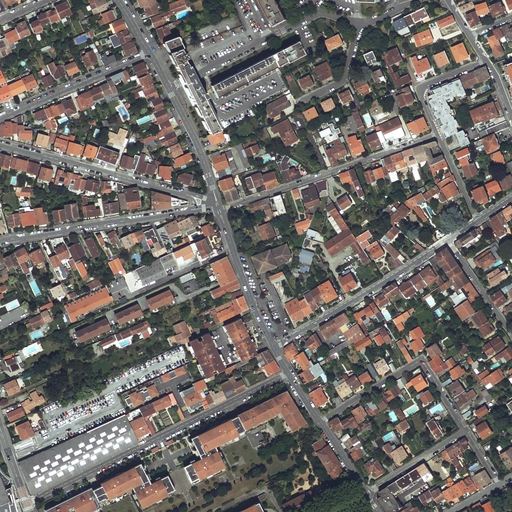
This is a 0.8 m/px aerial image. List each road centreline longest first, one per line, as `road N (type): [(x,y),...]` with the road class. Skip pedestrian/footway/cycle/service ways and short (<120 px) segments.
road 1 (residential): [(26,502),(288,373)]
road 2 (residential): [(438,134),(218,210)]
road 3 (residential): [(273,347),(447,240)]
road 4 (residential): [(320,422),(421,360),(467,430)]
road 5 (residential): [(0,242),(195,209)]
road 6 (residential): [(0,143),(185,194)]
road 7 (residential): [(0,117),(149,52)]
road 8 (residential): [(273,347),(218,210)]
road 9 (residential): [(217,206),(168,88)]
road 10 (residential): [(467,430),(364,494)]
